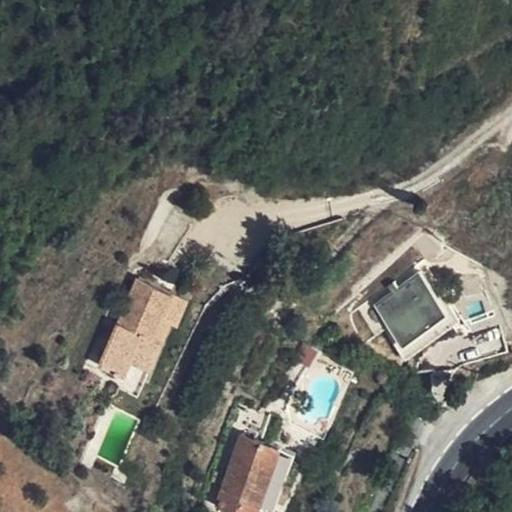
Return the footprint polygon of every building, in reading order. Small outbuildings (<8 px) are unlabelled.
[(383,304),(394,345),(439,333),(424,278),(400,284),(404,299),(383,304)] [(119,280),(81,369),(107,380),(125,387),(152,326),(144,323),(156,296),(119,280)] [(170,303),(156,296),(144,323),(152,326),(159,329),(170,303)] [(125,387),(107,380),(99,395),(118,404),(125,387)] [(259,511),(270,480),(221,465),(206,511),(259,511)]
